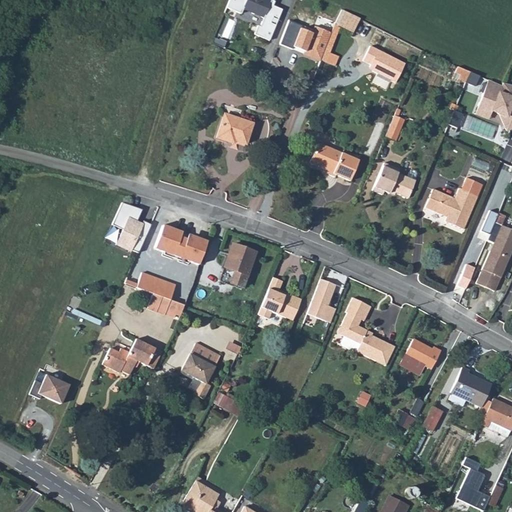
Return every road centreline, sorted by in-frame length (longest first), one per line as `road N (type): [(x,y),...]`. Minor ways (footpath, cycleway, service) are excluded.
road 1 (residential): [(138,189),(243,219),(511,342)]
road 2 (unknown): [(243,219),(286,124),(275,47),(286,4)]
road 3 (track): [(186,0),(138,189)]
road 4 (unclassified): [(0,152),(138,189)]
road 5 (tertiary): [(103,511),(0,449)]
